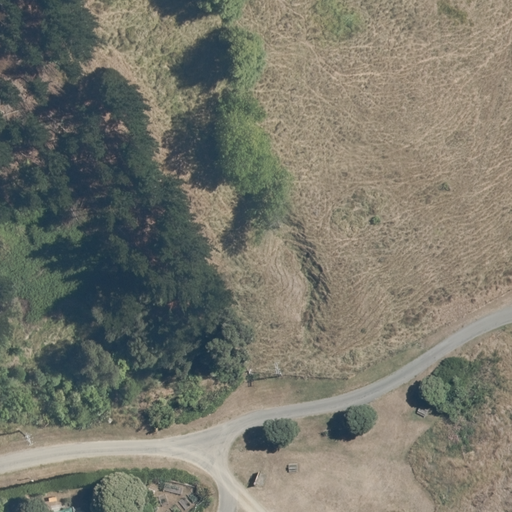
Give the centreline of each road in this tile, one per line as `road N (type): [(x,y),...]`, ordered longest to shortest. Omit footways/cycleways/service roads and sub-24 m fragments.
road 1 (unclassified): [(203,441),(360,395),(485,321),(511,314)]
road 2 (unclassified): [(0,466),(203,441)]
